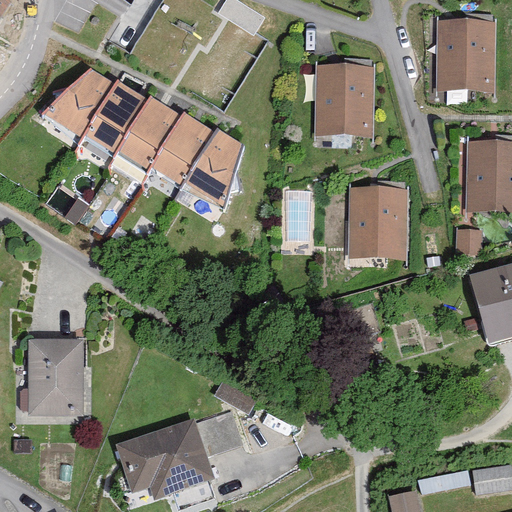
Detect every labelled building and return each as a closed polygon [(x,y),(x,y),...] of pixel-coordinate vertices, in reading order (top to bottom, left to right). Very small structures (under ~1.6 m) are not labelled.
[(0,0),(0,21),(13,0),(0,0)] [(134,0),(115,42),(135,52),(159,0),(134,0)] [(239,0),(225,0),(218,15),(256,34),(267,14),(239,0)] [(501,15),(441,18),(444,91),(504,88),(501,15)] [(379,64),(319,61),(316,131),(376,134),(379,64)] [(242,137),(89,63),(43,106),(230,203),(242,137)] [(511,145),(475,145),(474,212),(511,212),(511,145)] [(121,156),(116,166),(143,181),(148,171),(121,156)] [(413,185),(353,186),(354,260),(414,259),(413,185)] [(481,254),(482,230),(458,229),(456,253),(481,254)] [(511,259),(476,269),(493,340),(511,335),(511,259)] [(87,336),(31,336),(32,416),(88,415),(87,336)] [(226,381),(217,394),(246,414),(255,401),(226,381)] [(198,416),(125,439),(143,497),(216,474),(198,416)] [(511,465),(474,468),(476,492),(511,488),(511,465)] [(423,493),(474,482),(471,470),(420,480),(423,493)] [(414,511),(408,478),(379,484),(384,511),(414,511)]
